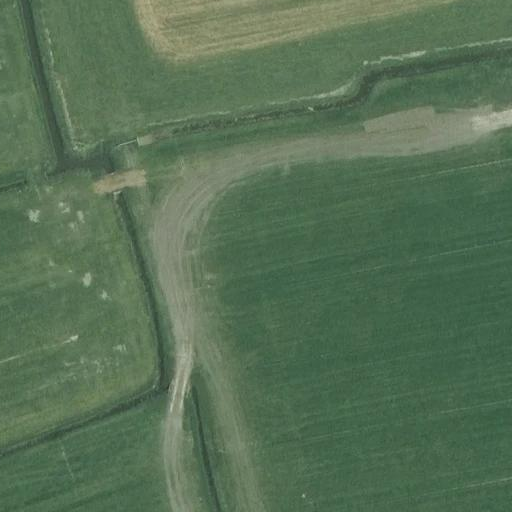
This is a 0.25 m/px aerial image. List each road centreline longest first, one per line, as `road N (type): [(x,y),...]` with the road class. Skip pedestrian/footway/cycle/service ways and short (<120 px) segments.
road 1 (track): [(511,107),(173,165),(134,181),(178,361),(178,433),(198,511)]
road 2 (track): [(65,202),(134,181),(98,0)]
